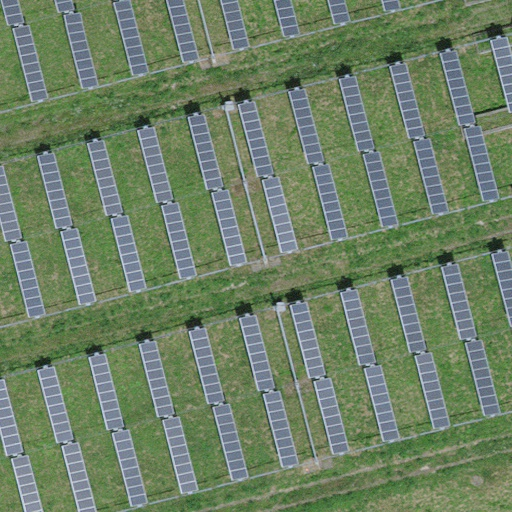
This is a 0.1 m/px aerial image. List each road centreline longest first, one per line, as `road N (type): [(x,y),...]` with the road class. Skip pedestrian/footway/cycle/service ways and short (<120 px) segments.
road 1 (track): [(511,9),(0,142)]
road 2 (track): [(511,229),(0,358)]
road 3 (track): [(229,511),(511,439)]
